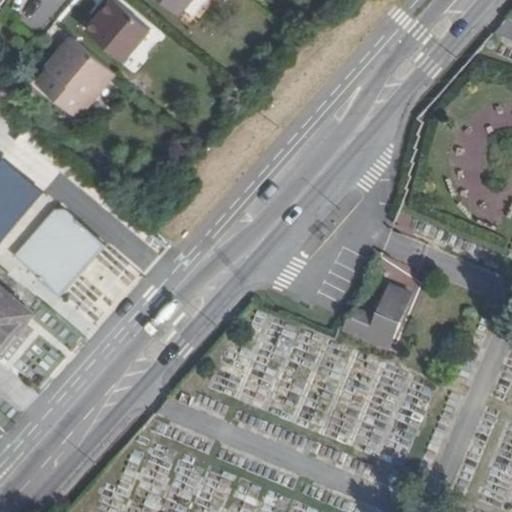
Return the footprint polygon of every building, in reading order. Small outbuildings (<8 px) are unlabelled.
[(147,29),(112,0),(103,0),(97,9),(101,11),(85,31),(121,61),(147,29)] [(195,0),(165,0),(183,15),(195,0)] [(75,116),(112,72),(70,37),(46,66),(48,68),(34,84),(75,116)] [(0,191),(26,213),(46,191),(7,159),(0,167),(0,191)] [(0,231),(6,236),(26,213),(0,191),(0,231)] [(42,228),(24,251),(16,261),(62,300),(70,290),(89,267),(108,244),(61,205),(42,228)] [(393,273),(389,283),(406,289),(399,308),(406,311),(417,281),(393,273)] [(0,358),(38,314),(0,283),(0,358)] [(376,320),(352,311),(349,319),(344,333),(392,350),(406,311),(399,308),(406,289),(389,283),(376,320)]
